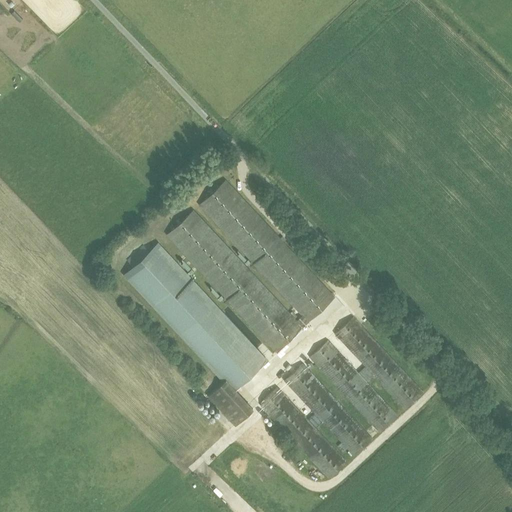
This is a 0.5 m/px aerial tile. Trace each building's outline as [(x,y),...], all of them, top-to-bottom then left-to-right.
[(335,297),(226,180),(199,204),(302,315),(296,321),(193,210),(167,235),(276,352),(335,297)] [(125,274),(224,381),(209,395),(236,425),(253,408),(236,389),(267,360),(158,243),(125,274)] [(339,334),(362,355),(370,346),(356,333),(352,337),(347,332),(344,329),(339,334)] [(323,348),(313,356),(323,366),(332,357),(323,348)] [(339,365),(343,369),(350,360),(343,353),(339,357),(343,361),(339,365)] [(320,427),(327,421),(357,455),(368,445),(365,442),(372,435),(325,384),(318,390),(299,370),(287,380),(299,392),(295,396),(309,411),(313,407),(318,413),(312,418),(320,427)] [(366,414),(384,432),(401,414),(375,388),(369,394),(377,402),(366,414)] [(264,402),(271,408),(278,400),(271,394),(264,402)]
